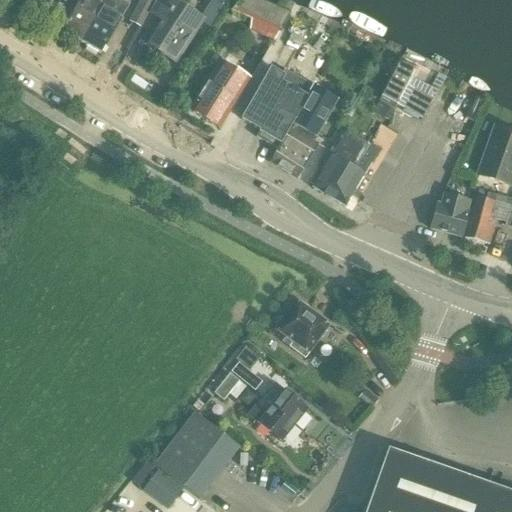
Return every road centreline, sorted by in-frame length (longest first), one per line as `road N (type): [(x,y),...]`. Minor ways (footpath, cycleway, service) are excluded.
road 1 (unclassified): [(454,297),(393,416),(314,511)]
road 2 (secondary): [(217,174),(0,47)]
road 3 (secondary): [(217,174),(276,224),(340,248)]
road 4 (secondary): [(340,248),(251,183),(217,174)]
road 5 (secondary): [(454,297),(340,248)]
